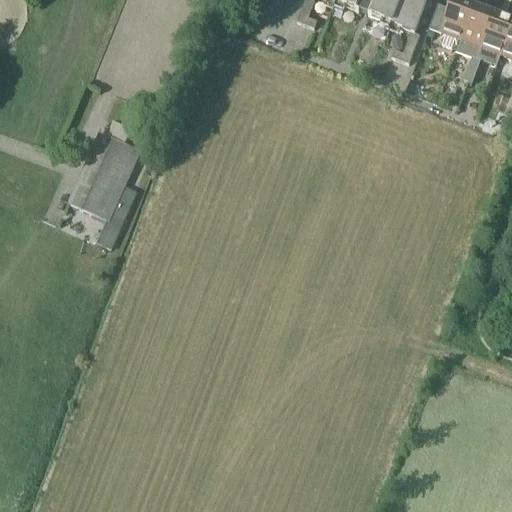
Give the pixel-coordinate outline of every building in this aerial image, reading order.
[(403,58),(395,54),(392,62),(409,68),(420,40),(415,38),(428,0),(306,0),(297,26),(314,33),(317,26),(309,22),(316,1),(411,37),(403,58)] [(438,9),(429,32),(442,37),(440,42),(442,48),(452,51),(457,48),(459,43),(460,44),(461,44),(474,9),(453,2),(449,13),(438,9)] [(473,62),(473,63),(477,64),(494,17),(474,9),(461,44),(460,44),(456,55),(473,62)] [(473,63),(469,74),(476,77),(481,64),(495,69),(499,58),(501,59),(511,30),(511,23),(494,17),(477,64),(473,63)] [(511,30),(501,59),(511,63),(511,30)] [(476,77),(469,74),(465,85),(472,88),(476,77)] [(97,144),(83,176),(120,192),(121,190),(134,160),(138,153),(125,147),(107,139),(101,136),(97,144)] [(83,176),(69,207),(106,224),(103,232),(97,246),(112,254),(134,203),(136,199),(126,195),(120,192),(83,176)]
